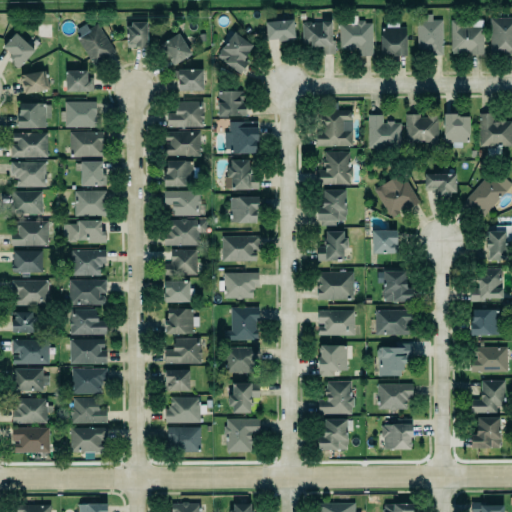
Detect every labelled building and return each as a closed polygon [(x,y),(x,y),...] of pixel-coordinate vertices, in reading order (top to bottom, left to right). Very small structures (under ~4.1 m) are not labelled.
[(414,19),(415,54),(440,54),(440,19),(429,19),(429,14),(419,14),(419,19),(414,19)] [(371,22),(357,22),(357,16),(350,17),(350,25),(338,25),(339,49),(357,48),(357,56),(372,56),(371,22)] [(511,54),(511,18),(490,18),(489,54),(511,54)] [(450,21),(450,55),(483,54),(482,20),(450,21)] [(144,21),(144,46),(133,46),(133,47),(124,47),(124,44),(123,44),(123,32),(124,32),(124,28),(123,27),(123,26),(129,26),(129,21),(144,21)] [(265,21),(266,40),(294,39),(293,21),(265,21)] [(300,44),(300,22),(301,22),(302,21),(307,21),(308,22),(319,22),(319,21),(328,21),(329,40),(332,40),(332,53),(319,54),(319,45),(315,45),(315,46),(308,46),(308,44),(300,44)] [(113,53),(99,23),(88,28),(86,24),(76,29),(80,37),(78,38),(90,64),(113,53)] [(381,57),(406,56),(405,27),(380,28),(381,57)] [(232,31),(250,45),(241,59),(245,62),(237,73),(214,55),(232,31)] [(0,46),(13,32),(32,49),(16,66),(13,66),(12,65),(10,64),(10,63),(10,61),(10,60),(9,59),(12,56),(0,46)] [(191,54),(178,33),(159,45),(173,66),(191,54)] [(171,78),(174,78),(174,90),(201,90),(201,67),(174,67),(174,69),(171,69),(171,78)] [(17,74),(43,69),(47,88),(22,93),(19,81),(17,74)] [(64,69),(85,69),(85,76),(91,76),(91,90),(62,91),(62,71),(64,71),(64,69)] [(244,116),(244,91),(217,91),(217,116),(244,116)] [(13,128),(44,128),(44,119),(49,119),(49,101),(16,101),(16,113),(13,113),(13,128)] [(62,101),(93,101),(93,126),(62,126),(62,101)] [(203,127),(203,102),(175,102),(175,113),(166,113),(166,128),(203,127)] [(352,146),(351,110),(337,110),(337,107),(320,107),(320,132),(315,132),(316,147),(352,146)] [(403,113),(417,113),(417,116),(425,116),(425,114),(434,114),(434,117),(435,117),(436,148),(426,148),(426,141),(403,141),(403,113)] [(365,114),(380,114),(380,122),(384,122),(384,120),(391,120),(391,122),(398,122),(398,147),(365,147),(365,114)] [(511,121),(493,121),(493,114),(479,114),(478,146),(511,147),(511,121)] [(443,142),(468,142),(469,115),(443,115),(443,142)] [(253,152),(253,140),(255,140),(255,126),(241,126),(241,121),(226,121),(226,152),(253,152)] [(161,131),(197,130),(197,155),(161,156),(161,131)] [(69,132),(69,157),(103,157),(103,132),(69,132)] [(47,133),(10,133),(10,158),(47,157),(47,133)] [(349,152),(323,152),(323,170),(316,170),(316,184),(350,184),(349,152)] [(163,160),(182,159),(182,160),(190,160),(190,185),(182,185),(161,186),(161,172),(162,172),(162,167),(163,167),(163,160)] [(255,188),(255,181),(247,181),(247,169),(248,169),(248,166),(246,166),(245,159),(228,159),(228,166),(224,166),(224,176),(222,176),(222,188),(229,188),(229,181),(230,181),(230,188),(255,188)] [(77,162),(71,162),(71,170),(77,171),(77,185),(103,185),(104,169),(99,169),(99,160),(77,160),(77,162)] [(45,162),(10,162),(10,178),(16,178),(16,187),(45,187),(45,162)] [(460,201),(486,173),(504,191),(481,215),(478,215),(474,212),(474,210),(477,208),(474,205),(470,210),(460,201)] [(416,204),(403,174),(374,187),(388,218),(416,204)] [(455,174),(424,174),(424,191),(436,191),(436,195),(455,196),(455,174)] [(161,190),(161,203),(169,203),(169,209),(171,209),(171,215),(196,215),(196,204),(198,204),(198,197),(196,197),(196,190),(161,190)] [(345,190),(323,190),(324,206),(316,207),(316,226),(336,226),(336,221),(346,221),(345,190)] [(12,192),(12,214),(42,214),(41,191),(12,192)] [(105,192),(74,191),(74,215),(105,216),(105,192)] [(227,196),(234,196),(255,196),(255,210),(253,211),(253,222),(235,222),(235,221),(227,221),(227,217),(226,217),(226,214),(228,214),(228,210),(227,209),(227,196)] [(103,242),(84,242),(84,240),(84,239),(73,239),(73,241),(59,240),(60,223),(73,223),(73,220),(75,220),(75,219),(98,220),(98,231),(102,231),(103,242)] [(164,245),(198,246),(198,233),(206,233),(206,220),(164,219),(164,245)] [(45,220),(11,220),(9,223),(9,227),(11,229),(15,229),(15,232),(8,232),(8,245),(45,245),(45,220)] [(369,230),(394,229),(394,252),(370,253),(369,230)] [(505,261),(506,231),(485,230),(484,260),(505,261)] [(345,231),(324,232),(325,246),(316,246),(316,261),(343,260),(343,249),(345,249),(345,231)] [(256,234),(218,235),(218,261),(254,260),(254,251),(249,251),(249,249),(256,249),(256,234)] [(194,249),(194,274),(183,274),(183,271),(180,271),(180,274),(161,274),(161,263),(168,263),(168,249),(194,249)] [(39,250),(39,272),(26,272),(26,276),(19,276),(19,272),(11,272),(9,270),(8,265),(10,263),(10,250),(39,250)] [(105,250),(70,250),(71,276),(100,275),(100,265),(105,265),(105,250)] [(482,268),(499,268),(500,297),(482,298),(482,300),(467,301),(467,288),(475,288),(475,276),(482,276),(482,268)] [(314,298),(351,298),(351,271),(314,271),(314,279),(315,279),(315,286),(314,286),(314,298)] [(409,300),(409,287),(404,287),(404,283),(403,283),(403,278),(402,277),(402,271),(380,271),(381,289),(379,290),(379,295),(381,297),(381,300),(409,300)] [(223,273),(223,299),(252,298),(252,288),(258,288),(258,273),(223,273)] [(8,294),(14,294),(14,295),(9,295),(10,306),(47,305),(46,278),(7,279),(8,294)] [(66,279),(103,279),(103,292),(97,292),(97,295),(100,295),(102,297),(103,301),(100,304),(66,304),(66,279)] [(186,280),(186,288),(191,288),(191,297),(187,297),(187,302),(161,302),(161,280),(186,280)] [(163,319),(161,319),(161,328),(162,328),(162,333),(191,333),(191,326),(197,326),(197,315),(191,315),(191,306),(163,307),(163,319)] [(228,307),(256,306),(256,314),(256,321),(253,321),(253,328),(255,328),(255,333),(255,338),(252,338),(252,339),(222,339),(221,330),(228,330),(228,307)] [(67,309),(93,308),(93,315),(95,315),(95,319),(104,319),(104,334),(68,334),(68,326),(67,326),(67,320),(67,309)] [(469,308),(496,308),(496,334),(467,334),(467,321),(468,321),(468,316),(469,316),(469,308)] [(372,309),(372,334),(409,334),(409,325),(403,325),(403,322),(409,322),(409,309),(372,309)] [(315,310),(352,310),(352,335),(315,335),(315,310)] [(39,323),(39,312),(33,312),(33,316),(29,316),(29,311),(9,312),(9,332),(32,332),(32,323),(39,323)] [(162,363),(162,349),(170,349),(170,343),(172,343),(172,337),(197,337),(197,349),(199,349),(198,355),(197,355),(197,362),(162,363)] [(9,339),(46,339),(46,363),(10,364),(10,355),(16,355),(16,352),(9,352),(9,339)] [(69,364),(106,364),(106,349),(103,349),(103,339),(69,340),(69,364)] [(344,344),(344,370),(331,370),(331,376),(315,376),(315,356),(317,356),(317,352),(316,351),(316,347),(317,346),(317,344),(344,344)] [(377,376),(403,376),(403,358),(411,358),(411,346),(376,346),(377,376)] [(504,371),(504,346),(469,346),(468,355),(474,355),(474,358),(468,358),(467,371),(504,371)] [(225,373),(252,373),(251,361),(260,361),(259,347),(224,348),(225,373)] [(106,368),(71,369),(71,394),(101,394),(101,383),(106,382),(106,368)] [(45,370),(13,369),(12,391),(45,392),(45,370)] [(161,370),(186,369),(186,390),(162,390),(161,370)] [(478,379),(502,379),(502,391),(500,393),(500,405),(494,405),(494,411),(493,411),(468,412),(468,399),(479,399),(479,397),(478,397),(478,391),(478,379)] [(317,414),(351,414),(351,381),(324,381),(324,400),(317,400),(317,414)] [(229,383),(256,382),(256,397),(248,397),(248,399),(250,399),(250,406),(247,406),(247,412),(229,412),(229,405),(226,405),(225,395),(229,395),(229,383)] [(412,384),(377,384),(377,409),(406,409),(407,398),(411,398),(412,384)] [(49,405),(49,412),(43,412),(43,422),(9,423),(9,409),(13,409),(13,406),(15,406),(15,397),(42,397),(42,406),(49,405)] [(164,423),(199,423),(199,397),(169,398),(170,408),(164,408),(164,423)] [(106,423),(106,409),(97,409),(97,398),(71,398),(70,423),(106,423)] [(219,435),(219,424),(222,424),(222,417),(258,416),(258,433),(250,433),(251,445),(248,445),(248,452),(222,452),(222,435),(219,435)] [(470,449),(500,448),(499,417),(476,418),(476,435),(470,435),(470,449)] [(347,450),(348,420),(323,419),(323,437),(317,436),(317,450),(347,450)] [(411,450),(412,425),(382,424),(382,449),(411,450)] [(67,427),(104,427),(104,440),(98,440),(98,443),(102,443),(102,451),(68,451),(67,427)] [(200,428),(169,427),(168,450),(199,451),(200,428)] [(48,453),(48,428),(11,429),(11,441),(13,441),(13,453),(48,453)] [(75,504),(75,511),(104,511),(104,503),(75,504)] [(199,511),(200,503),(169,503),(168,511),(199,511)] [(354,511),(354,503),(320,503),(319,511),(354,511)]
